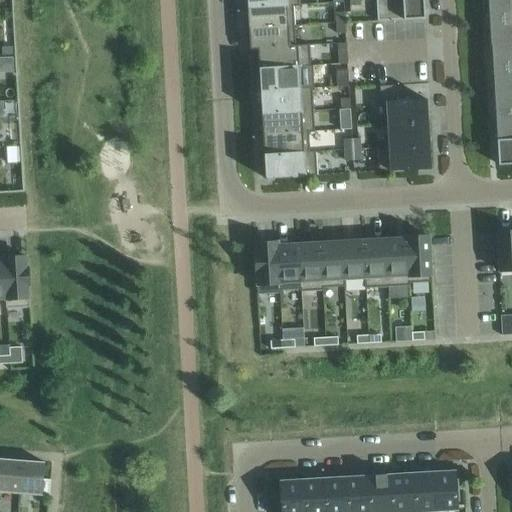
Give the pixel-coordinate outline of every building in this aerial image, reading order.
[(424,12),(423,0),(376,0),(377,21),(424,18),(424,12)] [(511,0),(487,0),(489,21),(511,19),(511,0)] [(247,7),(248,29),(294,26),(293,6),(299,6),(299,4),(247,7)] [(336,13),(337,23),(345,23),(344,12),(336,13)] [(490,45),(511,43),(511,19),(489,21),(490,45)] [(337,23),(337,34),(345,33),(345,23),(337,23)] [(257,49),(257,48),(309,45),(295,45),(294,26),(248,29),(249,50),(257,49)] [(511,43),(490,45),(491,45),(492,68),(511,67),(511,43)] [(12,44),(0,44),(0,47),(0,54),(12,53),(12,44)] [(257,48),(257,49),(259,69),(310,66),(309,45),(257,48)] [(338,54),(339,64),(347,64),(347,53),(338,54)] [(13,57),(3,58),(4,72),(13,71),(13,57)] [(347,64),(339,64),(340,75),(348,74),(347,64)] [(259,69),(260,92),(312,88),(300,88),(298,67),(310,67),(310,66),(259,69)] [(494,92),(511,91),(511,67),(492,68),(494,92)] [(340,75),(337,75),(337,89),(349,88),(348,74),(340,75)] [(427,123),(426,99),(404,100),(403,85),(379,86),(380,103),(386,103),(388,125),(427,123)] [(260,92),(261,114),(313,111),(312,88),(260,92)] [(495,116),(511,115),(511,91),(494,92),(495,116)] [(341,99),(342,110),(350,109),(349,99),(341,99)] [(350,109),(342,110),(342,120),(350,120),(350,109)] [(262,135),(314,132),(313,111),(261,114),(262,135)] [(511,115),(495,116),(497,140),(511,139),(511,115)] [(429,146),(427,123),(388,125),(389,147),(377,148),(377,149),(429,146)] [(314,133),(314,132),(262,135),(264,155),(315,152),(315,151),(309,152),(308,133),(314,133)] [(352,150),(352,139),(343,140),(344,150),(352,150)] [(360,139),(352,139),(352,150),(360,149),(360,139)] [(498,158),(498,165),(505,165),(511,164),(511,139),(497,140),(498,158)] [(429,146),(377,149),(378,172),(430,169),(429,146)] [(6,147),(7,164),(19,163),(18,147),(6,147)] [(352,150),(353,160),(361,160),(360,149),(352,150)] [(353,160),(352,150),(344,150),(345,161),(353,160)] [(317,176),(315,152),(264,155),(265,179),(317,176)] [(511,231),(497,232),(499,271),(511,270),(511,231)] [(429,236),(406,238),(409,286),(410,286),(410,283),(431,282),(429,236)] [(385,239),(387,287),(409,286),(406,238),(385,239)] [(385,239),(363,240),(366,288),(387,287),(385,239)] [(342,241),(344,287),(345,287),(345,280),(364,279),(365,288),(366,288),(363,240),(342,241)] [(320,242),(323,291),(324,290),(324,288),(344,287),(342,241),(320,242)] [(254,244),(257,294),(280,293),(277,242),(254,244)] [(277,242),(280,293),(281,293),(280,291),(300,289),(300,292),(301,292),(298,244),(278,245),(278,242),(277,242)] [(320,242),(298,244),(301,292),(323,291),(320,242)] [(4,258),(7,309),(30,307),(27,257),(4,258)] [(412,333),(412,341),(424,340),(424,332),(412,333)] [(400,334),(400,342),(412,341),(412,333),(400,334)] [(356,336),(357,344),(369,344),(369,335),(356,336)] [(369,335),(369,344),(381,343),(381,335),(369,335)] [(325,338),(326,346),(338,345),(337,337),(325,338)] [(313,339),(314,347),(326,346),(325,338),(313,339)] [(271,349),(283,348),(282,340),(270,341),(271,349)] [(282,340),(283,348),(295,348),(294,340),(282,340)] [(9,348),(10,356),(10,364),(22,363),(21,347),(9,348)] [(10,356),(0,356),(0,364),(10,364),(10,356)] [(22,461),(0,459),(0,464),(0,492),(19,494),(22,461)] [(44,462),(22,461),(19,494),(49,496),(51,480),(43,479),(44,462)] [(433,511),(457,511),(455,471),(432,473),(433,511)] [(433,511),(432,473),(410,474),(412,511),(421,511),(433,511)] [(412,511),(410,474),(389,475),(390,511),(412,511)] [(390,511),(389,475),(367,476),(369,511),(390,511)] [(369,511),(367,476),(345,478),(347,511),(369,511)] [(347,511),(345,478),(324,479),(325,511),(347,511)] [(325,511),(324,479),(303,480),(304,511),(325,511)] [(280,511),(304,511),(303,480),(279,481),(280,511)]
